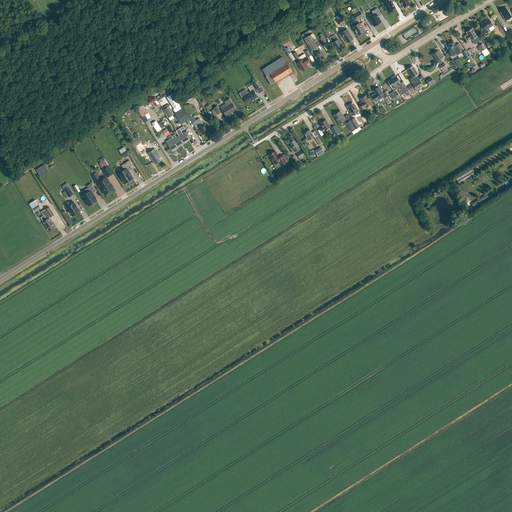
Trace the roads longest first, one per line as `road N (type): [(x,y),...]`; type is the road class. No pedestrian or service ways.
road 1 (unclassified): [(0,279),(374,44)]
road 2 (track): [(274,99),(230,26),(202,40),(149,47),(132,70),(84,86),(56,121),(0,129)]
road 3 (track): [(0,75),(65,45),(82,11),(129,0)]
road 4 (residential): [(255,144),(388,62)]
